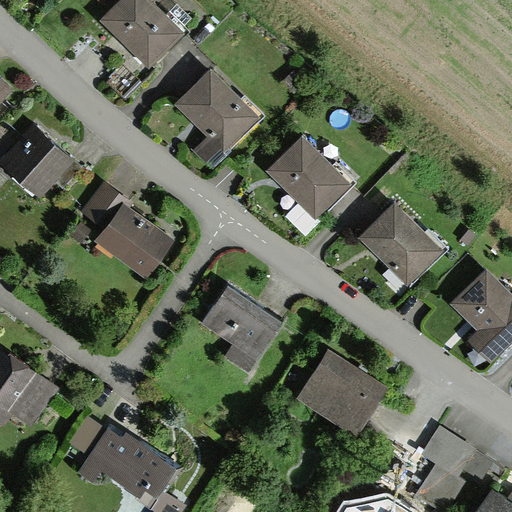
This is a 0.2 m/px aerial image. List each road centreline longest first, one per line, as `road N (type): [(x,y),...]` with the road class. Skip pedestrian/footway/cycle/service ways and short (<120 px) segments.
road 1 (residential): [(229,215),(118,381),(0,292)]
road 2 (residential): [(229,215),(511,417)]
road 3 (residential): [(0,17),(70,86),(229,215)]
